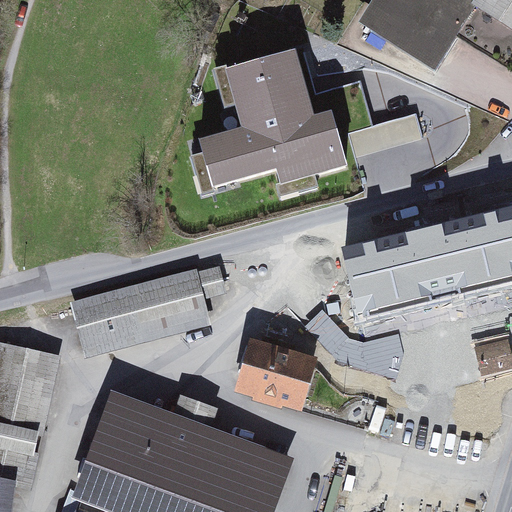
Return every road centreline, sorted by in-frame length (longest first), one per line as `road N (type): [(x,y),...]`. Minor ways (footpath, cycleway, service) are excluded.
road 1 (residential): [(333,218),(218,345),(95,376),(72,408),(40,511)]
road 2 (residential): [(333,218),(0,299)]
road 3 (residential): [(511,172),(333,218)]
